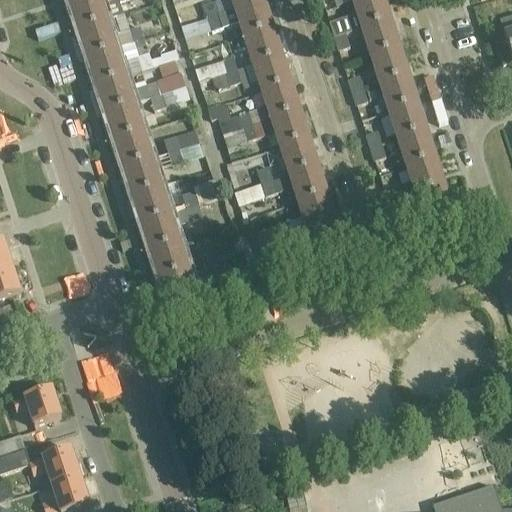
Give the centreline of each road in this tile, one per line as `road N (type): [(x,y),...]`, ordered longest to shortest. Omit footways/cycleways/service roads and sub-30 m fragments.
road 1 (residential): [(385,299),(287,0)]
road 2 (residential): [(111,303),(44,104),(0,72)]
road 3 (residential): [(135,379),(385,299)]
road 4 (residential): [(117,511),(55,321)]
road 5 (residential): [(506,261),(465,127)]
road 6 (residential): [(178,511),(135,379)]
road 7 (residential): [(465,127),(423,0)]
road 8 (residential): [(385,299),(506,261)]
